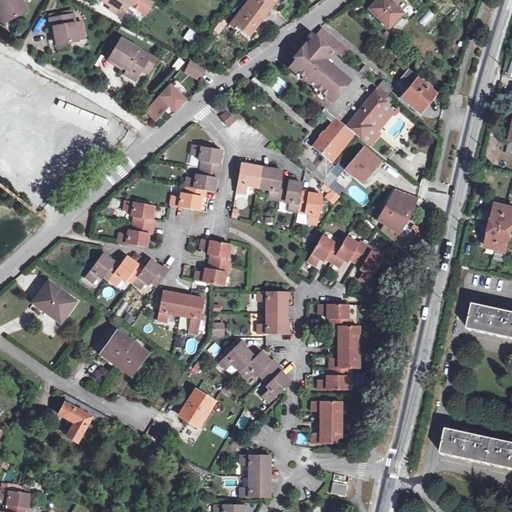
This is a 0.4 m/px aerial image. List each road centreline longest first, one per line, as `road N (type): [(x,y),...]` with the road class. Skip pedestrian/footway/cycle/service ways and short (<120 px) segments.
road 1 (primary): [(390,475),(508,0)]
road 2 (tertiary): [(0,276),(196,105)]
road 3 (residential): [(345,297),(302,293),(301,384),(285,439),(293,464)]
road 4 (track): [(156,139),(0,45)]
road 5 (tertiary): [(196,105),(338,0)]
road 6 (residential): [(232,152),(218,221),(188,230),(169,255),(129,251)]
road 7 (residential): [(0,341),(136,417)]
